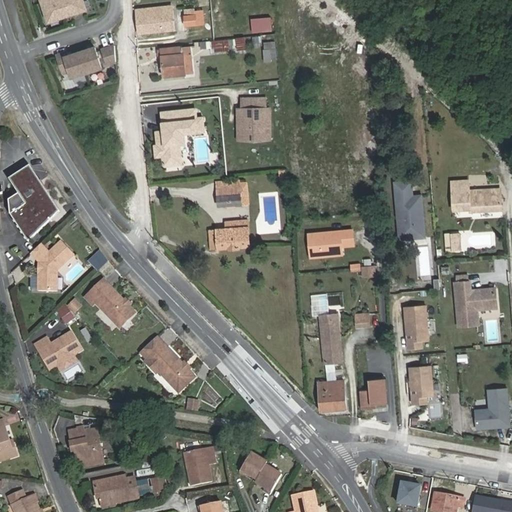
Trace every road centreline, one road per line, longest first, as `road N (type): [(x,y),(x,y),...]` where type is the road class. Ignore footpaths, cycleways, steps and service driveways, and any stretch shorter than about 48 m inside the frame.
road 1 (tertiary): [(326,467),(135,257)]
road 2 (residential): [(126,0),(142,180),(135,257)]
road 3 (residential): [(69,511),(0,300)]
road 4 (tertiary): [(135,257),(100,217),(21,86)]
road 5 (residential): [(511,479),(371,450),(326,467)]
road 6 (residential): [(10,57),(106,24),(114,0)]
